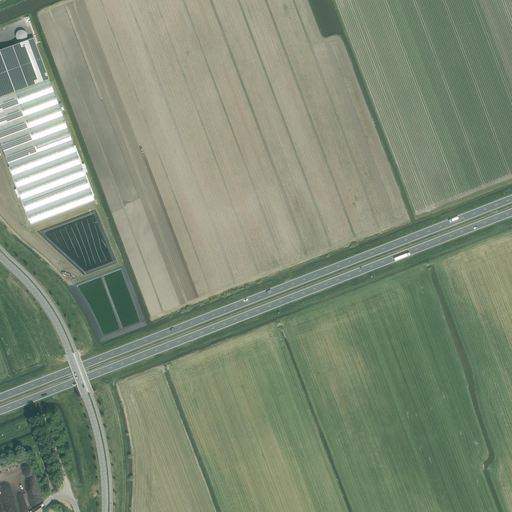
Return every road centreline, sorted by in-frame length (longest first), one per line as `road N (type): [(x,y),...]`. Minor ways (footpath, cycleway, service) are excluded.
road 1 (trunk): [(0,411),(511,212)]
road 2 (trunk): [(511,199),(0,397)]
road 3 (tertiary): [(103,511),(98,445),(64,342),(34,291),(0,257)]
